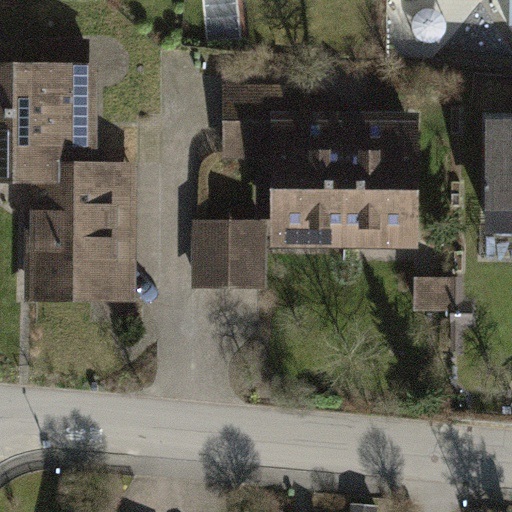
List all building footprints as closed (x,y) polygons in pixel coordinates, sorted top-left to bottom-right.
[(44,73),(0,72),(0,184),(40,185),(37,300),(133,302),(136,170),(99,169),(101,75),(92,75),(92,46),(44,46),(44,73)] [(300,123),(300,93),(232,94),(232,157),(284,157),(284,123),(300,123)] [(353,124),(285,124),(286,246),(354,246),(353,124)] [(423,124),(354,124),(355,247),(424,246),(423,124)] [(267,288),(269,224),(201,223),(200,287),(267,288)] [(452,280),(425,280),(425,309),(452,308),(452,280)]
